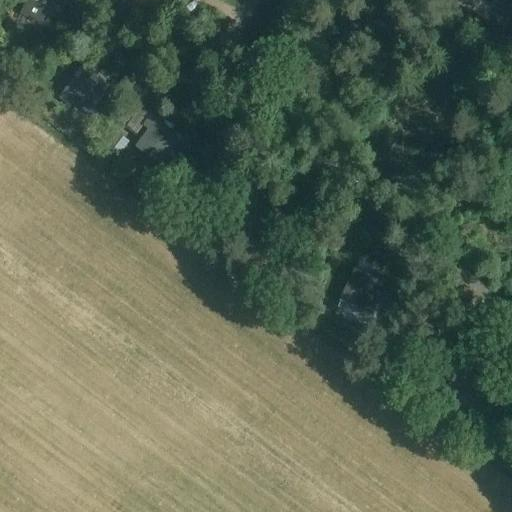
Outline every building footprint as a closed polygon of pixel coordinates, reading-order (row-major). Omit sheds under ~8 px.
[(28,0),(26,5),(21,15),(40,25),(45,15),(56,21),(67,0),(28,0)] [(487,24),(509,0),(463,0),(458,6),(468,16),(472,10),(487,24)] [(87,61),(63,94),(60,98),(71,106),(74,102),(91,114),(111,87),(95,75),(99,70),(87,61)] [(132,65),(118,85),(129,93),(143,73),(132,65)] [(138,135),(145,125),(145,124),(152,115),(142,107),(127,127),(138,135)] [(162,166),(183,138),(152,115),(145,124),(145,125),(151,129),(137,148),(162,166)] [(118,157),(130,142),(119,133),(107,148),(118,157)] [(268,241),(282,212),(264,204),(267,198),(255,192),(238,227),(268,241)] [(376,279),(355,271),(342,301),(373,316),(390,279),(379,274),(376,279)] [(483,395),(490,363),(471,358),(473,349),(458,346),(448,393),(462,396),(463,391),(483,395)]
